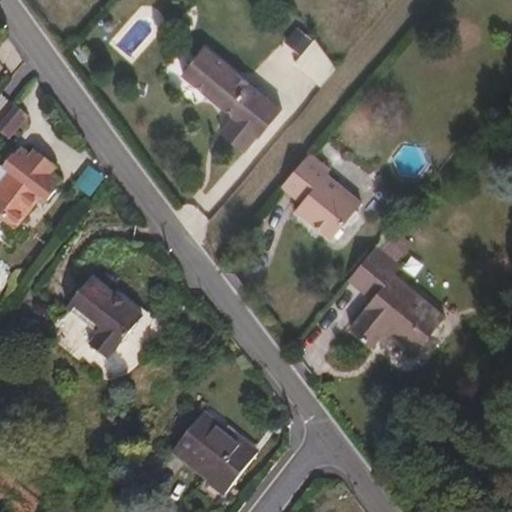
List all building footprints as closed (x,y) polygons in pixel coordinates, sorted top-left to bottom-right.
[(297,27),(285,41),(302,55),(295,63),(322,85),(340,63),(297,27)] [(279,104),(201,39),(179,67),(230,109),(217,125),(241,145),(254,129),(256,131),(279,104)] [(0,132),(8,138),(27,115),(15,104),(0,121),(0,132)] [(16,229),(41,198),(48,203),(56,192),(57,190),(55,189),(61,181),(51,173),(29,155),(22,150),(17,158),(14,156),(4,168),(13,176),(0,191),(0,238),(12,248),(22,233),(16,229)] [(56,167),(33,150),(29,155),(51,173),(56,167)] [(329,237),(360,201),(325,171),(329,168),(308,150),(281,183),(293,193),(301,183),(309,190),(301,200),(294,208),(329,237)] [(78,190),(97,197),(106,173),(87,166),(78,190)] [(301,200),(309,190),(301,183),(293,193),(301,200)] [(440,322),(390,278),(395,270),(370,250),(342,284),(366,303),(357,314),(358,316),(344,332),(366,350),(380,334),(383,329),(391,336),(389,340),(410,358),(440,322)] [(120,347),(145,316),(95,275),(69,307),(100,332),(100,334),(92,344),(109,358),(118,347),(120,347)] [(391,336),(383,329),(380,334),(389,340),(391,336)] [(220,498),(258,452),(203,408),(166,455),(220,498)]
